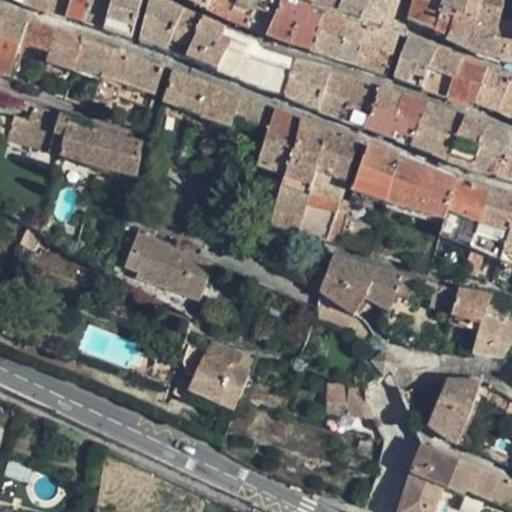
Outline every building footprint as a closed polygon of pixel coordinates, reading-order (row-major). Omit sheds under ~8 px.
[(26,0),(5,0),(24,8),(26,0)] [(51,0),(26,0),(24,8),(47,17),(51,0)] [(72,0),(51,0),(47,17),(66,22),(72,0)] [(92,0),(72,0),(66,22),(84,28),(92,0)] [(114,0),(92,0),(84,28),(105,35),(114,0)] [(143,0),(114,0),(105,35),(132,44),(143,0)] [(151,0),(140,46),(168,55),(185,15),(184,15),(153,0),(151,0)] [(188,0),(186,5),(207,14),(213,0),(188,0)] [(213,0),(207,14),(228,22),(238,0),(213,0)] [(238,0),(228,22),(235,26),(248,31),(260,0),(238,0)] [(260,0),(248,31),(267,39),(283,0),(260,0)] [(290,0),(283,0),(267,39),(272,41),(301,51),(313,55),(326,13),(311,8),(290,0)] [(290,0),(311,8),(314,0),(290,0)] [(314,0),(311,8),(326,13),(338,16),(344,0),(314,0)] [(372,0),(344,0),(338,16),(352,21),(363,24),(372,0)] [(399,0),(397,0),(372,0),(363,24),(370,27),(388,32),(399,0)] [(415,0),(408,24),(434,34),(440,18),(445,3),(422,0),(415,0)] [(446,42),(469,54),(475,40),(479,11),(480,0),(446,0),(445,3),(440,18),(454,20),(447,39),(446,42)] [(480,0),(479,11),(502,17),(503,0),(480,0)] [(0,79),(12,81),(22,49),(24,43),(50,51),(56,31),(29,23),(0,8),(0,79)] [(501,22),(502,17),(479,11),(475,40),(469,54),(474,56),(478,57),(483,42),(496,44),(501,22)] [(326,13),(313,55),(339,64),(352,21),(338,16),(326,13)] [(168,55),(187,62),(194,44),(203,23),(185,15),(168,55)] [(434,34),(447,39),(454,20),(440,18),(434,34)] [(352,21),(339,64),(349,67),(356,69),(370,27),(363,24),(352,21)] [(511,24),(501,22),(496,44),(506,45),(511,45),(511,24)] [(205,48),(198,67),(219,76),(227,53),(219,50),(226,34),(203,23),(194,44),(205,48)] [(370,27),(356,69),(387,79),(400,36),(388,32),(370,27)] [(48,57),(46,65),(74,74),(75,70),(84,42),(56,31),(50,51),(48,57)] [(227,53),(219,76),(261,93),(266,74),(291,82),(296,65),(263,55),(256,45),(227,34),(226,34),(219,50),(227,53)] [(394,82),(423,92),(438,52),(409,40),(394,82)] [(102,79),(111,53),(84,42),(75,70),(102,79)] [(478,57),(501,66),(506,45),(496,44),(483,42),(478,57)] [(24,43),(22,49),(48,57),(50,51),(24,43)] [(194,44),(187,62),(198,67),(205,48),(194,44)] [(511,45),(506,45),(501,66),(511,68),(511,45)] [(438,52),(423,92),(447,100),(453,83),(455,84),(463,64),(439,52),(438,52)] [(102,79),(156,97),(164,70),(111,53),(102,79)] [(453,83),(447,100),(476,108),(488,72),(463,64),(455,84),(453,83)] [(291,82),(287,100),(286,102),(339,124),(355,84),(296,65),(291,82)] [(511,78),(488,72),(476,108),(477,109),(498,116),(511,82),(511,78)] [(231,120),(239,98),(173,73),(163,103),(229,128),(231,120)] [(266,74),(261,93),(287,100),(291,82),(266,74)] [(511,82),(498,116),(511,123),(511,82)] [(355,84),(339,124),(340,125),(364,134),(380,92),(355,84)] [(380,92),(364,134),(369,135),(373,137),(390,95),(385,93),(380,92)] [(428,107),(390,95),(373,137),(411,151),(428,107)] [(274,111),(239,98),(231,120),(244,123),(244,125),(268,132),(274,111)] [(70,118),(34,107),(29,123),(16,119),(9,141),(62,157),(70,118)] [(449,115),(428,107),(411,151),(432,160),(449,115)] [(300,123),(274,111),(268,132),(265,141),(293,153),(300,124),(300,123)] [(464,121),(449,115),(432,160),(447,165),(464,121)] [(62,157),(136,179),(142,147),(90,132),(92,127),(70,118),(62,157)] [(465,122),(464,121),(447,165),(473,176),(488,131),(465,122)] [(329,134),(300,124),(293,153),(265,141),(256,171),(284,181),(271,226),(299,234),(307,210),(329,134)] [(511,149),(511,138),(488,131),(473,176),(502,185),(511,149)] [(358,143),(329,134),(307,210),(299,234),(328,243),(330,236),(341,199),(358,143)] [(368,148),(354,195),(387,206),(401,161),(368,148)] [(511,149),(502,185),(503,185),(511,187),(511,149)] [(401,161),(387,206),(445,224),(457,184),(401,161)] [(457,184),(445,224),(440,238),(472,251),(491,197),(457,184)] [(511,202),(491,197),(472,251),(465,270),(478,274),(485,257),(502,264),(511,231),(511,202)] [(351,202),(341,199),(330,236),(328,243),(330,243),(339,246),(351,204),(351,202)] [(21,242),(21,243),(34,251),(43,235),(29,227),(28,227),(21,242)] [(157,234),(141,229),(126,269),(139,274),(137,280),(199,303),(214,264),(214,263),(199,257),(154,240),(157,234)] [(511,231),(502,264),(511,266),(511,231)] [(327,279),(366,299),(378,270),(335,257),(327,279)] [(378,270),(366,299),(391,312),(392,312),(398,296),(405,278),(379,270),(378,270)] [(420,282),(405,278),(398,296),(413,300),(420,282)] [(322,294),(354,316),(360,308),(366,299),(327,279),(325,287),(322,294)] [(493,296),(459,290),(452,317),(482,327),(485,317),(492,298),(493,296)] [(322,294),(313,318),(350,333),(354,316),(322,294)] [(511,306),(492,298),(485,317),(511,326),(511,306)] [(511,326),(485,317),(482,327),(472,356),(502,360),(511,345),(511,326)] [(191,346),(183,364),(187,375),(195,378),(189,392),(234,413),(250,372),(239,367),(243,356),(213,343),(208,353),(191,346)] [(372,363),(384,377),(400,367),(383,347),(372,356),(375,361),(372,363)] [(489,398),(493,387),(481,382),(449,380),(429,426),(458,446),(459,446),(479,393),(489,398)] [(342,388),(328,381),(325,416),(376,419),(368,403),(370,386),(365,389),(342,388)] [(457,511),(465,494),(511,511),(511,482),(422,446),(411,473),(403,498),(435,511),(457,511)] [(399,511),(435,511),(403,498),(399,511)]
